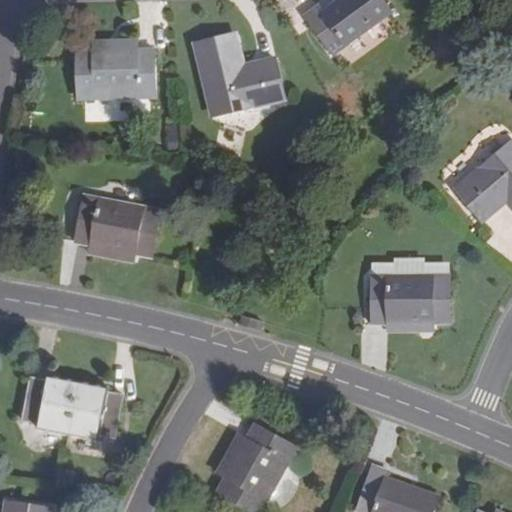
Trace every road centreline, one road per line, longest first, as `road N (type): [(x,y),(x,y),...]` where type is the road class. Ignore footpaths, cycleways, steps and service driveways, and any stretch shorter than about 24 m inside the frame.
road 1 (residential): [(219,352),(466,426)]
road 2 (residential): [(0,302),(219,352)]
road 3 (unclassified): [(219,352),(134,511)]
